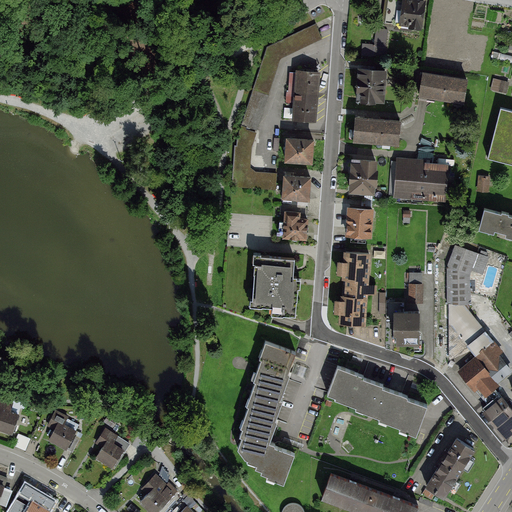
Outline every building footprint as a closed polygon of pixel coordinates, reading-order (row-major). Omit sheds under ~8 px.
[(425,2),(412,0),(389,0),(386,22),(421,27),(425,2)] [(322,39),(316,25),(270,48),(254,92),(243,126),(237,149),(236,188),(273,190),(274,175),(253,172),(253,152),(259,132),(283,57),(322,39)] [(387,30),(377,29),(375,46),(363,45),(362,53),(385,56),(387,30)] [(385,70),(360,68),(357,101),(375,102),(375,99),(383,100),(385,70)] [(319,76),(296,73),(291,119),(314,122),(319,76)] [(468,81),(423,73),(418,100),(427,101),(428,96),(464,103),(468,81)] [(495,77),(494,89),(510,91),(511,78),(495,77)] [(511,110),(500,107),(488,158),(511,163),(511,110)] [(400,121),(356,118),(354,140),(398,143),(400,121)] [(313,141),(287,139),(286,160),(311,162),(313,141)] [(376,161),(352,160),(350,191),(374,192),(376,161)] [(447,166),(392,162),(390,195),(445,199),(447,166)] [(311,177),(284,175),(283,197),(292,198),(291,205),(307,206),(307,199),(309,199),(311,177)] [(489,176),(480,175),(478,191),(487,192),(489,176)] [(291,205),(281,205),(280,213),(286,214),(284,236),(305,237),(306,220),(299,219),(299,213),(306,213),(307,206),(291,205)] [(372,210),(350,208),(347,234),(370,236),(372,210)] [(511,214),(484,208),(479,226),(511,234),(511,214)] [(477,253),(455,245),(447,266),(448,303),(449,303),(450,358),(471,350),(477,357),(497,382),(510,371),(497,354),(501,350),(468,310),(468,303),(469,303),(469,274),(477,253)] [(369,254),(346,252),(345,261),(341,260),(339,273),(344,274),(342,300),(337,299),(336,312),(341,313),(340,323),(364,325),(367,293),(368,293),(369,285),(367,285),(369,254)] [(294,257),(257,255),(254,305),(273,306),(273,312),(296,313),(298,282),(298,277),(294,275),(294,272),(294,257)] [(409,299),(421,300),(422,280),(410,280),(409,299)] [(419,312),(404,312),(404,303),(387,302),(386,320),(395,320),(395,341),(419,341),(419,312)] [(288,373),(295,352),(264,341),(250,379),(252,380),(243,405),(246,406),(238,426),(240,427),(237,436),(241,437),(236,449),(267,477),(284,484),(296,453),(270,443),(278,421),(276,420),(283,399),(281,399),(290,374),(288,373)] [(477,357),(461,370),(475,388),(490,407),(484,412),(498,428),(511,416),(511,410),(500,393),(493,385),(497,382),(477,357)] [(415,435),(427,406),(408,399),(408,396),(382,387),(383,385),(363,377),(364,375),(336,365),(328,391),(337,394),(336,397),(358,405),(356,408),(380,416),(379,419),(400,426),(399,429),(415,435)] [(0,428),(12,433),(18,415),(10,412),(13,404),(0,399),(0,428)] [(73,436),(76,431),(64,425),(68,417),(57,411),(50,425),(56,428),(50,439),(67,448),(66,449),(72,452),(80,439),(73,436)] [(114,419),(108,415),(105,421),(110,424),(114,419)] [(124,452),(129,444),(106,430),(98,443),(103,446),(97,456),(113,467),(123,451),(124,452)] [(30,439),(18,433),(13,445),(20,448),(26,450),(30,439)] [(456,436),(426,485),(444,497),(475,448),(456,436)] [(353,482),(328,473),(320,497),(362,511),(416,511),(418,505),(397,497),(353,482)] [(153,511),(174,491),(157,475),(147,485),(151,489),(141,500),(153,511)] [(56,501),(26,484),(10,510),(13,511),(48,511),(50,509),(50,510),(56,501)] [(304,511),(303,508),(299,505),(295,503),(290,504),(286,505),(283,510),(282,511),(304,511)]
